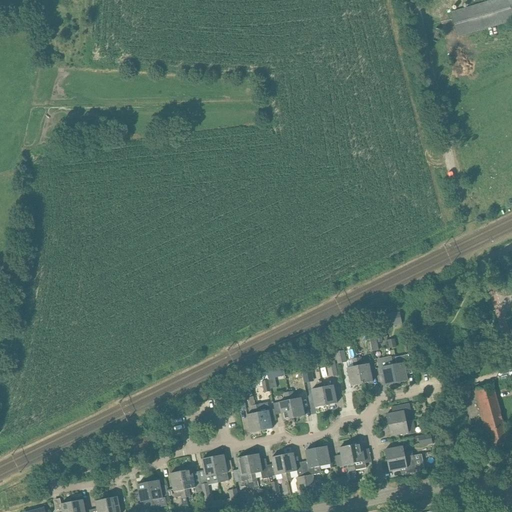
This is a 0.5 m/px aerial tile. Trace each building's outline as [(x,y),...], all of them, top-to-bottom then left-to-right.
[(511,0),(496,0),(452,13),(459,36),(492,26),(511,21),(511,20),(511,0)] [(383,317),(385,326),(402,323),(400,313),(383,317)] [(387,337),(390,349),(396,347),(395,339),(392,340),(391,336),(387,337)] [(370,340),(373,351),(378,350),(376,338),(370,340)] [(370,340),(364,341),(367,352),(373,351),(370,340)] [(336,352),(338,364),(346,363),(343,351),(336,352)] [(395,356),(391,357),(397,383),(407,381),(404,363),(397,364),(395,356)] [(357,358),(362,384),(373,382),(369,364),(362,365),(361,357),(357,358)] [(397,383),(391,357),(387,358),(389,366),(382,367),(386,385),(397,383)] [(362,384),(357,358),(352,359),(354,367),(347,368),(351,386),(362,384)] [(334,361),(326,362),(329,377),(338,376),(334,361)] [(310,366),(301,367),(302,372),(302,374),(303,378),(304,384),(310,383),(308,374),(312,373),(310,365),(310,366)] [(268,380),(270,389),(277,388),(275,378),(268,380)] [(271,391),(270,389),(268,380),(262,382),(264,392),(271,391)] [(322,388),(326,406),(337,403),(333,385),(322,388)] [(474,390),(487,435),(488,434),(492,447),(508,443),(492,385),(474,390)] [(315,408),(326,406),(322,388),(312,390),(315,408)] [(293,391),(289,392),(294,418),(305,416),(301,398),(294,399),(293,391)] [(294,418),(289,392),(284,393),(286,401),(279,402),(283,421),(294,418)] [(242,393),(237,394),(240,412),(246,410),(242,393)] [(261,431),(272,429),(269,411),(262,412),(260,404),(256,405),(261,431)] [(392,408),(393,414),(386,415),(387,422),(380,423),(380,427),(413,421),(413,420),(406,422),(405,414),(411,413),(409,404),(392,408)] [(261,431),(256,405),(252,406),(254,414),(247,415),(250,433),(261,431)] [(380,427),(381,432),(389,430),(391,437),(408,433),(408,435),(415,433),(413,421),(380,427)] [(432,443),(431,435),(418,437),(420,446),(432,443)] [(361,444),(350,446),(354,464),(365,462),(361,444)] [(316,449),(320,467),(331,465),(327,446),(316,449)] [(348,472),(356,470),(354,464),(350,446),(340,448),(343,466),(347,465),(348,472)] [(385,450),(387,461),(413,456),(412,452),(404,453),(403,446),(385,450)] [(302,467),(304,476),(307,489),(315,487),(311,468),(320,467),(316,449),(305,451),(308,466),(302,467)] [(293,453),(283,455),(288,481),(292,481),(290,473),(297,471),(293,453)] [(259,454),(248,456),(253,482),(257,482),(256,474),(262,472),(259,454)] [(224,455),(213,457),(218,483),(229,481),(224,455)] [(284,482),(288,481),(283,455),(272,458),(275,476),(282,474),(284,482)] [(253,482),(248,456),(237,458),(240,474),(242,482),(248,481),(249,483),(253,482)] [(414,456),(413,456),(387,461),(389,472),(405,469),(406,474),(417,472),(414,456)] [(207,477),(208,485),(218,483),(213,457),(202,459),(206,478),(207,477)] [(189,489),(196,488),(192,470),(181,472),(186,498),(190,497),(189,489)] [(186,498),(181,472),(170,474),(175,497),(182,496),(182,499),(186,498)] [(307,489),(304,476),(296,478),(299,491),(307,489)] [(347,477),(339,479),(342,490),(350,489),(347,477)] [(342,490),(339,479),(332,480),(334,492),(342,490)] [(148,483),(153,509),(158,508),(157,507),(167,506),(166,503),(170,503),(168,497),(168,494),(162,495),(159,480),(148,483)] [(278,482),(271,483),(273,496),(280,495),(278,482)] [(135,504),(136,511),(137,511),(153,509),(148,483),(137,485),(141,502),(135,504)] [(211,500),(208,485),(201,487),(203,492),(204,502),(211,500)] [(231,500),(239,498),(236,487),(229,489),(231,500)] [(106,499),(109,511),(120,511),(117,497),(106,499)] [(72,502),(74,511),(85,511),(83,500),(80,500),(80,498),(73,500),(73,502),(72,502)] [(97,511),(109,511),(106,499),(95,501),(97,511)] [(74,511),(72,502),(61,504),(62,510),(54,511),(74,511)]
